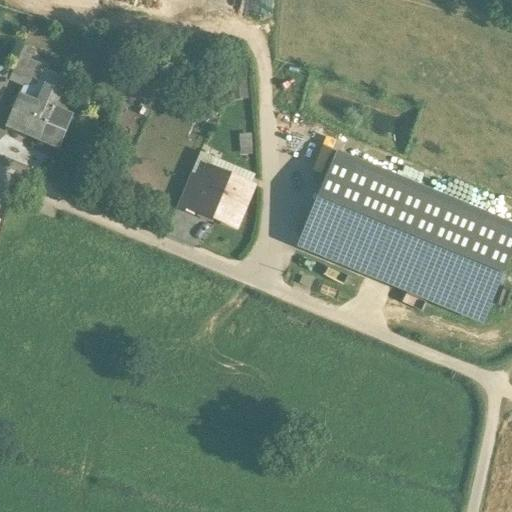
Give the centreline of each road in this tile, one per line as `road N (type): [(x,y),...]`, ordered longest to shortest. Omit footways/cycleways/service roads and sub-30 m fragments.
road 1 (track): [(511,397),(263,283)]
road 2 (residential): [(141,232),(0,174)]
road 3 (track): [(263,283),(141,232)]
road 4 (track): [(470,511),(496,388)]
